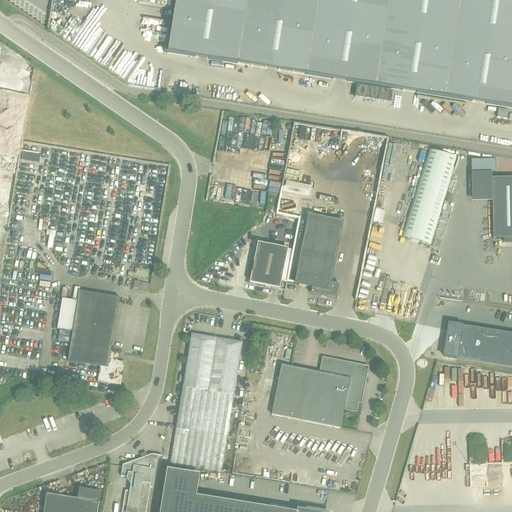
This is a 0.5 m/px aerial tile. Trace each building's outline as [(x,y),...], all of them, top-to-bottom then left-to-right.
[(511,0),(175,0),(167,53),(511,108),(511,0)] [(392,92),(357,86),(355,98),(390,103),(392,92)] [(508,111),(498,109),(497,117),(507,119),(508,111)] [(457,158),(428,149),(401,236),(430,245),(457,158)] [(470,160),(471,172),(495,172),(495,159),(470,160)] [(511,177),(491,178),(492,238),(503,238),(503,243),(511,242),(511,177)] [(308,215),(294,284),(312,288),(310,294),(337,299),(340,285),(332,283),(344,222),(308,215)] [(249,283),(279,289),(287,249),(257,243),(249,283)] [(149,283),(139,282),(138,289),(148,291),(149,283)] [(109,360),(119,298),(79,291),(78,301),(62,299),(57,329),(73,332),(68,361),(100,366),(97,382),(121,386),(125,362),(109,360)] [(511,334),(462,326),(449,324),(444,357),(511,367),(511,334)] [(281,365),(271,415),(341,429),(344,409),(356,411),(358,402),(361,402),(367,368),(323,359),(320,373),(281,365)] [(145,511),(150,487),(152,488),(157,456),(152,455),(122,465),(121,476),(126,477),(130,484),(129,491),(125,491),(121,511),(145,511)] [(77,499),(46,494),(43,511),(97,511),(101,492),(91,491),(91,492),(79,490),(80,488),(79,488),(77,499)] [(315,511),(297,509),(296,511),(293,511),(163,491),(159,511),(315,511)]
